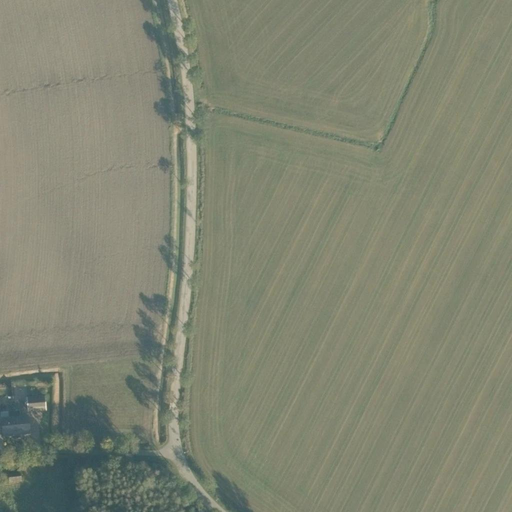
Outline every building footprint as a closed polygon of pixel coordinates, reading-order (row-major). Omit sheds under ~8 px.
[(28,412),(40,411),(39,397),(26,398),(28,412)] [(14,412),(17,436),(30,435),(28,417),(20,418),(20,411),(14,412)] [(3,438),(17,436),(14,412),(8,412),(9,419),(1,420),(3,438)] [(22,468),(0,470),(0,486),(24,484),(22,468)] [(38,475),(26,476),(28,500),(40,499),(38,475)]
